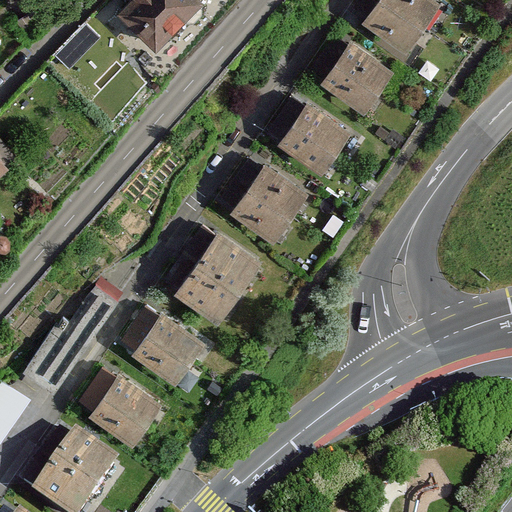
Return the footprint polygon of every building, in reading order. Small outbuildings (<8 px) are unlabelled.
[(126,0),(115,11),(153,52),(203,5),(197,0),(126,0)] [(432,0),(375,0),(360,21),(402,51),(437,3),(432,0)] [(132,59),(100,27),(60,67),(91,99),(132,59)] [(346,39),(318,81),(363,111),(391,70),(346,39)] [(305,102),(276,143),(318,173),(347,132),(305,102)] [(0,178),(12,167),(0,154),(0,178)] [(262,164),(229,211),(271,240),(304,193),(262,164)] [(216,230),(173,290),(217,321),(259,261),(216,230)] [(57,316),(20,366),(50,389),(119,297),(97,280),(65,323),(57,316)] [(158,312),(131,351),(179,384),(206,345),(158,312)] [(117,373),(87,412),(129,444),(159,405),(117,373)] [(0,392),(0,450),(37,405),(9,382),(0,392)] [(79,431),(36,489),(67,511),(79,511),(119,460),(79,431)]
